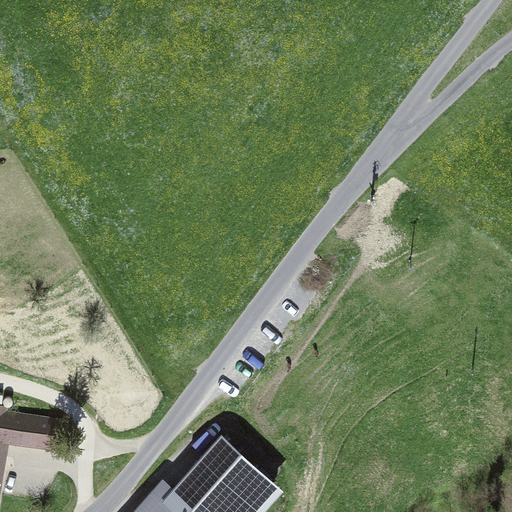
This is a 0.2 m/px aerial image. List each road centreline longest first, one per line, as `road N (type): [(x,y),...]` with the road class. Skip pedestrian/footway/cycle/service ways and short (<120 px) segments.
road 1 (unclassified): [(96,511),(390,142)]
road 2 (track): [(0,386),(65,408),(91,438),(79,461),(89,511)]
road 3 (unclassified): [(390,142),(496,0)]
road 4 (unclassified): [(390,142),(511,39)]
